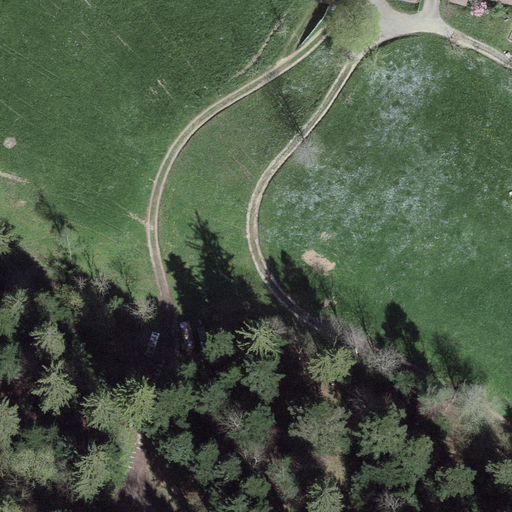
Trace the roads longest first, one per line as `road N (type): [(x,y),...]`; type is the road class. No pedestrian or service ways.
road 1 (track): [(132,511),(171,328),(153,238),(163,169),(206,115),(372,1)]
road 2 (track): [(511,430),(296,310),(253,245),(253,211),(266,178),(338,88),(381,15)]
road 3 (track): [(511,64),(450,32),(390,20),(372,0)]
